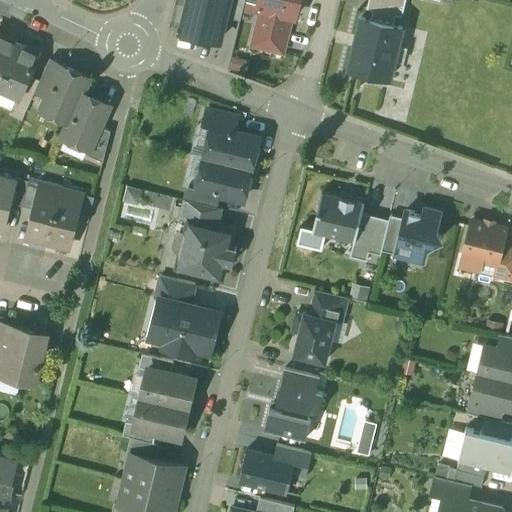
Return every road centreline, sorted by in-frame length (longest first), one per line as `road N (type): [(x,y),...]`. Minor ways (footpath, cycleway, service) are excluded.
road 1 (residential): [(296,111),(198,511)]
road 2 (residential): [(511,188),(296,111)]
road 3 (residential): [(296,111),(148,54)]
